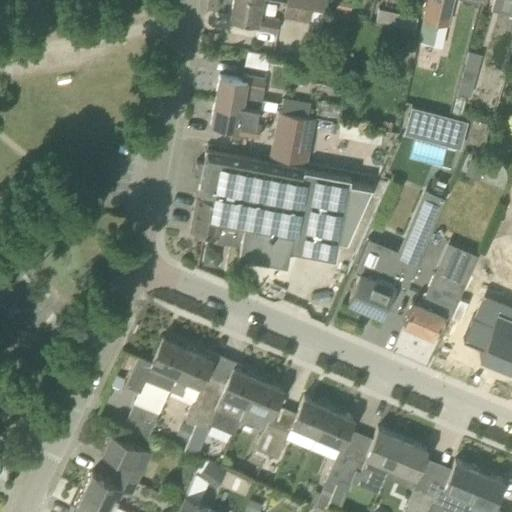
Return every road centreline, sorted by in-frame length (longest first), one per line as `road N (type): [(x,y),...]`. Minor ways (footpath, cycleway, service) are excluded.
road 1 (residential): [(511,421),(140,262)]
road 2 (residential): [(140,262),(189,0)]
road 3 (residential): [(61,436),(140,262)]
